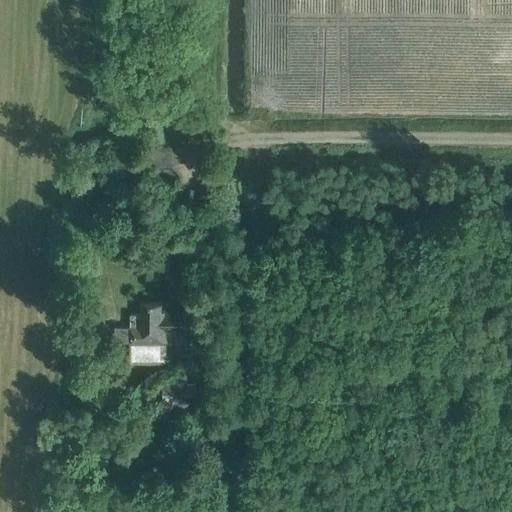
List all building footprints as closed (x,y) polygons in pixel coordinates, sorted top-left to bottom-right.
[(141,176),(170,176),(170,147),(140,147),(141,176)] [(161,312),(161,303),(141,303),(141,315),(130,315),(130,328),(115,328),(115,343),(131,343),(131,359),(164,359),(164,343),(166,343),(166,331),(186,331),(186,316),(166,316),(166,312),(161,312)] [(216,354),(198,354),(198,374),(215,375),(216,354)] [(164,405),(189,404),(187,380),(163,382),(164,405)] [(78,466),(108,466),(109,436),(79,436),(78,466)]
